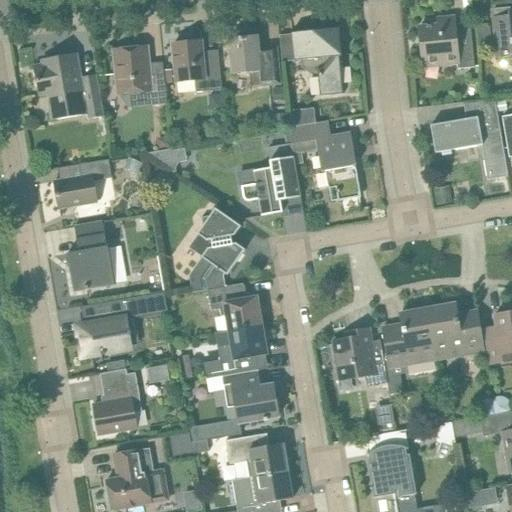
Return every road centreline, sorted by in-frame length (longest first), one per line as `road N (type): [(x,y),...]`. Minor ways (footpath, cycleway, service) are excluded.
road 1 (residential): [(68,511),(0,86)]
road 2 (residential): [(338,511),(314,445),(287,261),(311,241),(410,224)]
road 3 (residential): [(410,224),(379,0)]
